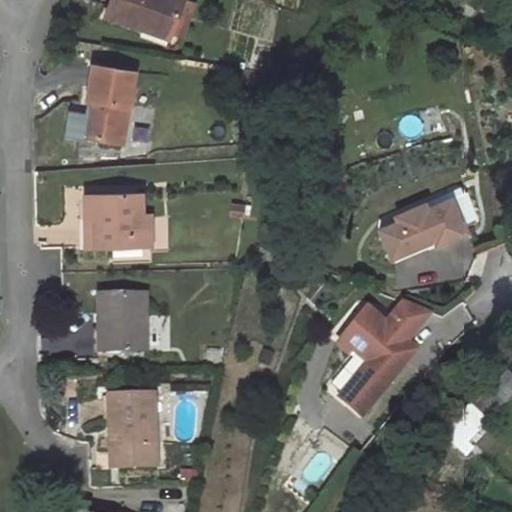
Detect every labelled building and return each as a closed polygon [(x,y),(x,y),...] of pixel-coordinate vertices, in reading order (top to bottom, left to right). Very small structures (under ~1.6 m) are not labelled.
[(196,0),(127,0),(124,10),(163,22),(166,15),(188,24),(196,0)] [(108,59),(103,94),(117,97),(111,132),(147,137),(157,68),(108,59)] [(98,131),(111,132),(117,97),(103,94),(98,131)] [(161,205),(161,180),(103,183),(105,208),(114,208),(113,237),(170,235),(170,205),(161,205)] [(414,217),(394,225),(406,253),(447,236),(450,242),(483,227),(467,195),(442,204),(439,196),(410,209),(414,217)] [(169,345),(168,287),(119,289),(121,347),(169,345)] [(424,337),(446,308),(420,298),(403,320),(381,304),(352,342),(380,363),(358,393),(382,412),(435,343),(424,337)] [(511,386),(511,375),(504,368),(469,405),(482,417),(511,386)] [(177,389),(139,392),(143,459),(178,457),(177,389)] [(126,459),(143,459),(139,392),(123,394),(126,459)]
